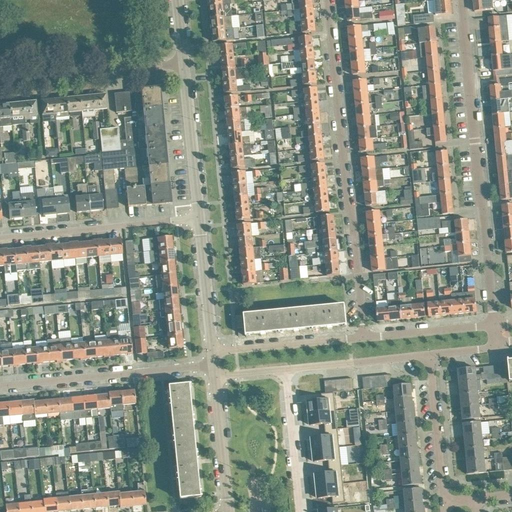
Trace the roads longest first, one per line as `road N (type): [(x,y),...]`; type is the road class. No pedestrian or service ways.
road 1 (residential): [(326,0),(364,337)]
road 2 (residential): [(493,324),(461,0)]
road 3 (residential): [(213,365),(0,386)]
road 4 (residential): [(0,238),(198,218)]
road 5 (residential): [(183,63),(0,81)]
road 6 (residential): [(198,218),(183,63)]
road 7 (residential): [(364,337),(212,352)]
road 8 (residential): [(443,502),(428,355)]
road 9 (residential): [(285,369),(428,355)]
road 10 (residential): [(301,511),(285,369)]
road 11 (residential): [(228,511),(214,376)]
road 12 (residential): [(212,352),(198,218)]
road 13 (residential): [(493,324),(364,337)]
